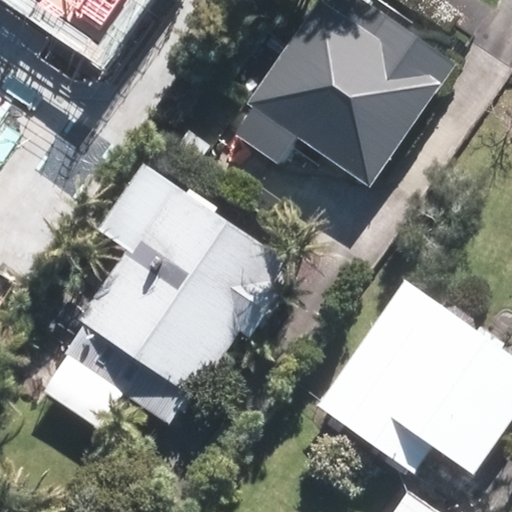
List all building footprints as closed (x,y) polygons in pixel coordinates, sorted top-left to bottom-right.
[(0,0),(0,3),(106,72),(153,0),(0,0)] [(378,36),(325,0),(324,0),(250,106),(255,109),(234,138),(279,169),(299,140),(371,191),(460,65),(392,17),(378,36)] [(58,257),(116,166),(68,135),(9,226),(58,257)] [(253,341),(291,289),(279,281),(290,265),(178,186),(83,322),(88,325),(66,356),(70,359),(44,394),(100,433),(147,368),(195,401),(243,334),(253,341)] [(511,356),(410,282),(316,408),(413,479),(435,448),(474,477),(511,425),(511,356)] [(430,511),(404,494),(391,511),(430,511)]
